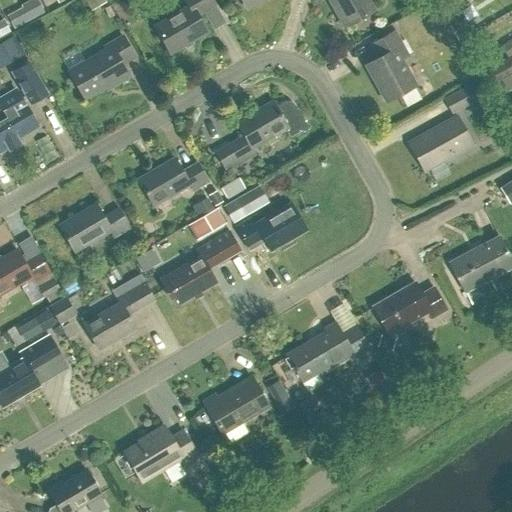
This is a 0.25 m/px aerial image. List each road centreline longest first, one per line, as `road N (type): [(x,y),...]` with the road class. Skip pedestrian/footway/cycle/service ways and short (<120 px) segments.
road 1 (residential): [(0,466),(362,250),(381,221),(375,185)]
road 2 (residential): [(375,185),(313,71),(282,57),(249,62),(0,208)]
road 3 (tertiary): [(277,511),(511,358)]
